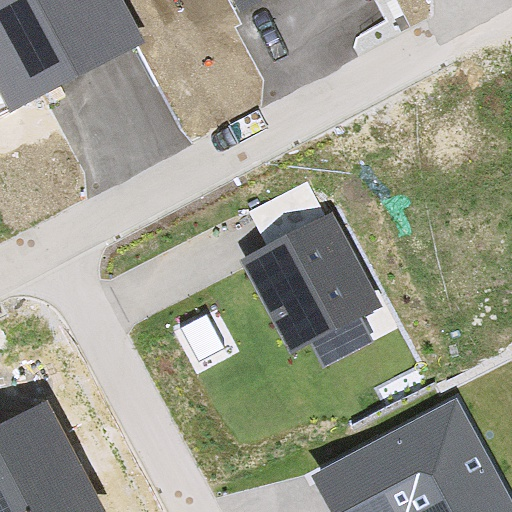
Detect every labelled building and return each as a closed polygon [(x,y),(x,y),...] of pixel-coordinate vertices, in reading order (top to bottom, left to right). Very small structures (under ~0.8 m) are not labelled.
[(125,0),(0,0),(0,93),(7,108),(145,39),(125,0)] [(236,0),(242,11),(263,0),(236,0)] [(386,309),(339,214),(249,261),(296,353),(386,309)] [(511,511),(511,500),(456,397),(310,475),(329,511),(511,511)] [(103,511),(47,406),(0,430),(0,511),(103,511)]
